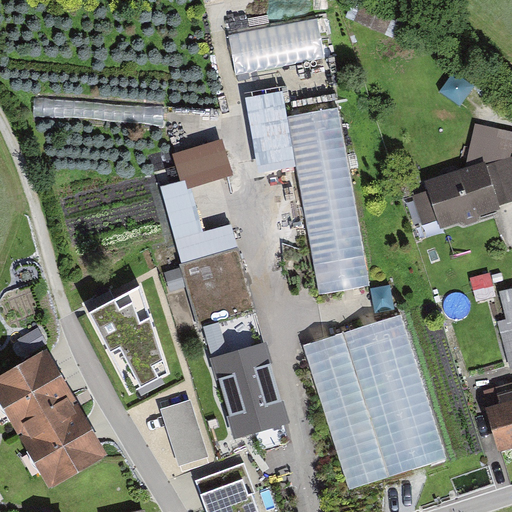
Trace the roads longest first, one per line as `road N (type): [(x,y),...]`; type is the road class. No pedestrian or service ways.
road 1 (track): [(214,0),(241,164),(233,185),(315,511)]
road 2 (track): [(0,115),(71,331)]
road 3 (residential): [(71,331),(174,511)]
